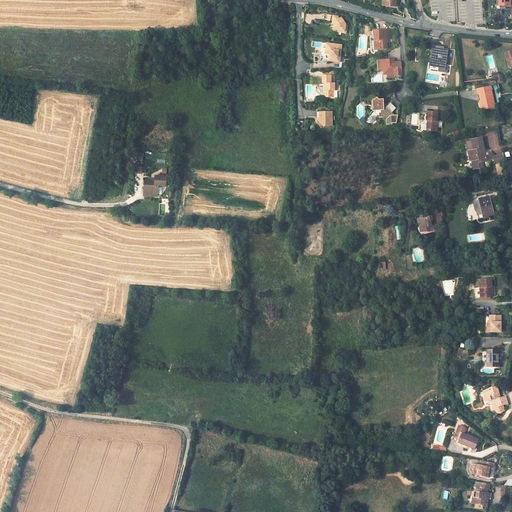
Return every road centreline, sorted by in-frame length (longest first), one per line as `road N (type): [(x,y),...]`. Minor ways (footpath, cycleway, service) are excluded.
road 1 (track): [(0,390),(67,412),(178,424),(188,441),(174,502)]
road 2 (track): [(0,185),(93,207),(129,204)]
